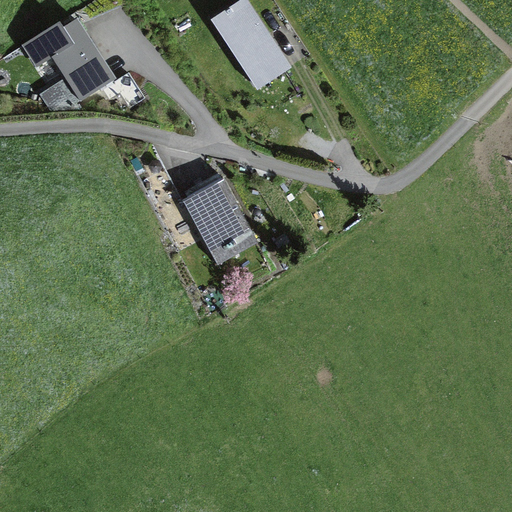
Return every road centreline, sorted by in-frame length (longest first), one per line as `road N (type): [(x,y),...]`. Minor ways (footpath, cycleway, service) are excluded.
road 1 (unclassified): [(511,75),(433,153),(387,185),(111,127),(0,130)]
road 2 (track): [(280,25),(350,157),(348,181)]
road 3 (track): [(118,39),(187,96),(218,134),(223,154)]
